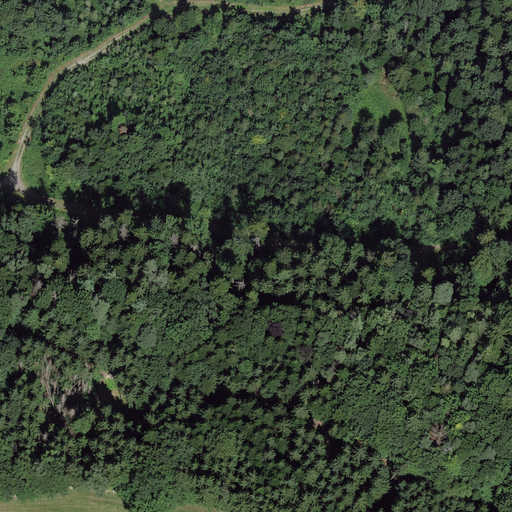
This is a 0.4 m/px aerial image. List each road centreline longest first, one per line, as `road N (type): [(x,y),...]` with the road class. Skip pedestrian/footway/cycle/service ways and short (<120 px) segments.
road 1 (track): [(511,236),(398,251),(296,253),(36,201),(18,177)]
road 2 (track): [(465,511),(323,427),(178,396),(0,330)]
road 3 (track): [(18,177),(29,126),(50,86),(168,10),(303,11),(345,0)]
